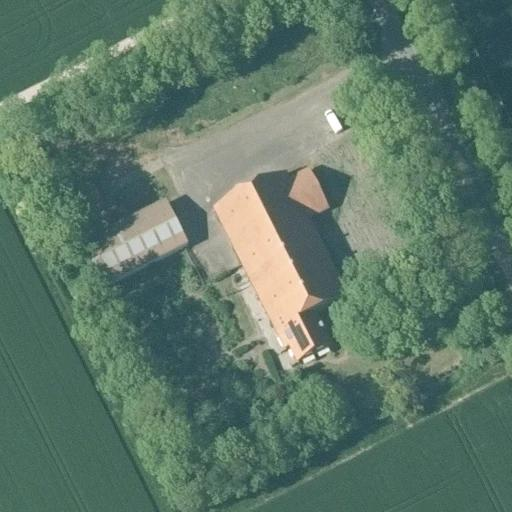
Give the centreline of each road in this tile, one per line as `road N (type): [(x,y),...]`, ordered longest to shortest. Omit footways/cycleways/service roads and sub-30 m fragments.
road 1 (unclassified): [(511,277),(366,0)]
road 2 (track): [(0,123),(217,0)]
